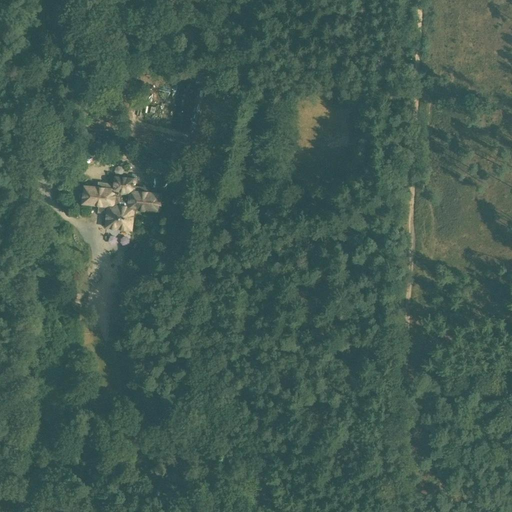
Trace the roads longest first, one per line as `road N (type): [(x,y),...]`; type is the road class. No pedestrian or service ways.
road 1 (unknown): [(427,511),(429,460),(453,432),(456,396),(434,386),(421,338),(434,227),(427,189),(431,92),(407,61),(409,0)]
road 2 (track): [(229,0),(211,67),(186,284),(198,355),(260,511)]
road 3 (track): [(392,511),(419,0)]
road 4 (track): [(24,511),(34,203)]
road 5 (unclassified): [(43,0),(34,203)]
